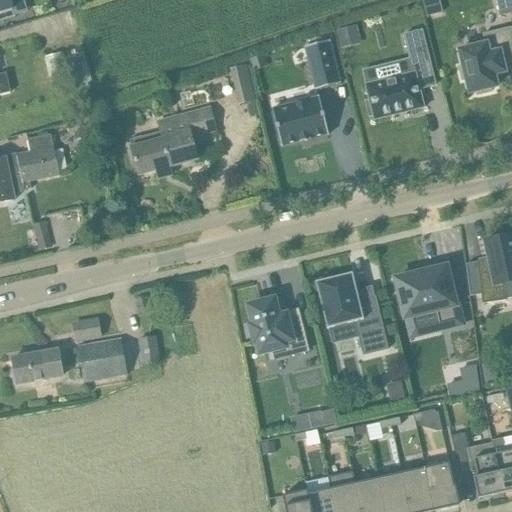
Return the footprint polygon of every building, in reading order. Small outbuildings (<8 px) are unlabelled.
[(9,0),(0,0),(0,22),(15,18),(9,0)] [(439,0),(425,0),(422,1),(427,17),(443,13),(439,0)] [(511,0),(495,0),(500,16),(511,13),(511,0)] [(357,25),(336,30),(341,49),(362,44),(357,25)] [(476,92),(477,96),(491,92),(490,88),(497,87),(494,75),(505,72),(503,64),(511,62),(511,32),(511,28),(482,35),(485,44),(459,51),(462,66),(458,67),(462,81),(466,80),(469,93),(476,92)] [(369,100),(365,101),(369,117),(373,116),(374,120),(424,108),(419,89),(435,85),(422,31),(404,35),(413,73),(365,85),(369,100)] [(329,41),(305,47),(316,90),(340,84),(329,41)] [(92,81),(82,47),(43,58),(49,78),(66,73),(70,88),(92,81)] [(263,55),(251,59),(254,70),(267,65),(263,55)] [(247,64),(230,69),(233,81),(250,77),(247,64)] [(0,74),(0,95),(10,93),(6,73),(0,74)] [(319,98),(272,109),(281,147),(300,142),(301,143),(310,141),(310,140),(329,135),(319,98)] [(216,131),(210,108),(158,122),(161,132),(129,140),(139,176),(140,175),(170,167),(197,160),(191,138),(216,131)] [(30,152),(12,156),(21,191),(31,189),(29,181),(60,175),(51,134),(27,139),(30,152)] [(13,193),(21,191),(12,156),(0,159),(0,203),(15,200),(13,193)] [(71,187),(69,178),(53,181),(55,190),(71,187)] [(52,246),(45,222),(34,225),(40,249),(52,246)] [(488,260),(466,265),(470,297),(481,295),(482,304),(507,301),(504,284),(511,281),(511,235),(484,242),(488,260)] [(429,272),(396,280),(405,318),(435,311),(437,316),(440,330),(462,324),(460,317),(457,304),(455,305),(454,298),(452,289),(457,288),(450,261),(428,267),(429,272)] [(359,300),(352,274),(316,283),(327,329),(355,322),(363,355),(388,349),(375,296),(359,300)] [(152,313),(147,295),(135,299),(139,316),(152,313)] [(255,342),(257,342),(260,353),(268,351),(270,361),(308,351),(300,320),(287,323),(285,316),(278,318),(273,301),(249,307),(254,326),(251,327),(255,342)] [(100,337),(97,321),(73,325),(76,341),(100,337)] [(160,362),(156,336),(138,339),(142,365),(160,362)] [(127,375),(121,340),(77,348),(84,383),(127,375)] [(63,376),(58,351),(12,359),(17,384),(63,376)] [(488,364),(481,365),(485,385),(497,382),(493,363),(488,364)] [(391,404),(405,400),(401,385),(387,389),(391,404)] [(311,429),(325,426),(322,412),(308,415),(311,429)] [(424,420),(423,413),(413,415),(414,422),(424,420)] [(401,425),(399,418),(389,420),(391,427),(401,425)] [(389,420),(380,422),(381,429),(391,427),(389,420)] [(354,435),(352,428),(343,431),(344,437),(354,435)] [(344,437),(343,431),(333,433),(334,440),(344,437)] [(305,440),(303,433),(294,435),(296,442),(305,440)] [(490,497),(504,494),(493,443),(492,444),(468,449),(464,434),(452,437),(458,464),(475,460),(478,477),(474,478),(478,497),(479,500),(490,497)] [(285,444),(296,442),(294,435),(284,437),(285,444)] [(511,436),(491,441),(492,444),(493,443),(504,494),(511,492),(511,436)] [(273,442),(261,445),(263,455),(275,453),(273,442)] [(429,490),(434,511),(460,506),(455,486),(454,486),(449,463),(425,468),(429,490)] [(432,511),(434,511),(425,469),(401,474),(409,511),(432,511)] [(328,477),(335,511),(360,511),(354,484),(355,484),(353,472),(328,477)] [(409,511),(401,474),(378,479),(385,511),(409,511)] [(335,511),(328,477),(306,482),(307,491),(311,511),(335,511)] [(385,511),(378,479),(355,484),(354,484),(360,511),(385,511)] [(311,511),(307,491),(282,496),(285,511),(311,511)]
